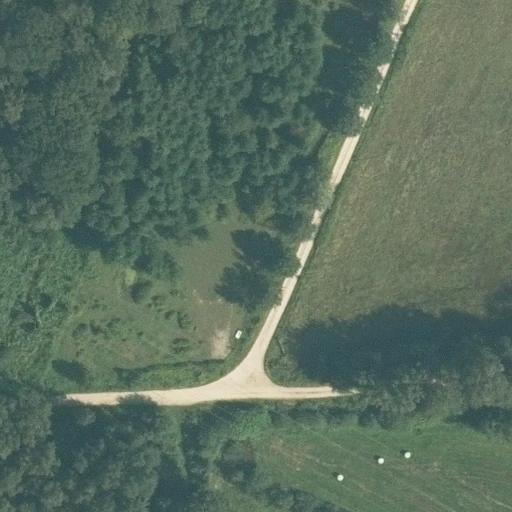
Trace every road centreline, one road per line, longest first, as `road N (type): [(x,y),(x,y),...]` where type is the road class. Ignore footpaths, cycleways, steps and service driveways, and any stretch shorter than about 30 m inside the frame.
road 1 (track): [(408,0),(239,396)]
road 2 (track): [(511,381),(239,396)]
road 3 (track): [(239,396),(0,406)]
